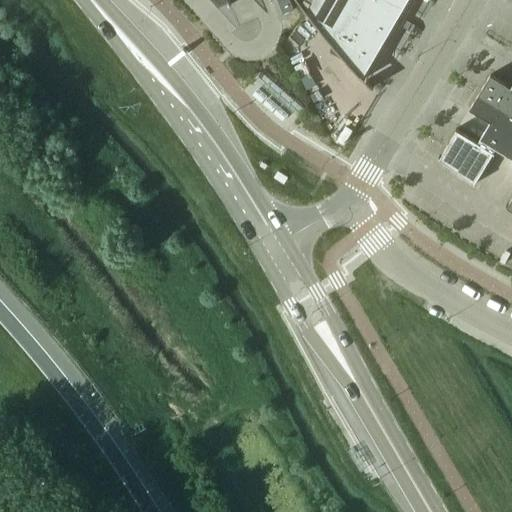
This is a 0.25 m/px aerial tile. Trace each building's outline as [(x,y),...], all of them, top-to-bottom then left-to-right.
[(290,0),(278,0),(284,13),(294,9),(290,0)] [(299,0),(306,9),(311,0),(299,0)] [(311,0),(306,9),(320,28),(333,45),(331,48),(330,49),(340,54),(348,61),(356,70),(364,79),(372,88),(374,86),(365,78),(363,75),(407,0),(311,0)] [(511,110),(511,84),(511,87),(490,74),(480,91),(511,110)] [(495,148),(511,157),(511,110),(480,91),(469,108),(490,121),(479,138),(495,148)] [(495,148),(479,138),(477,141),(456,128),(455,130),(456,130),(440,156),(439,156),(438,157),(475,184),(476,183),(475,182),(493,153),(494,153),(495,152),(493,151),(495,148)]
